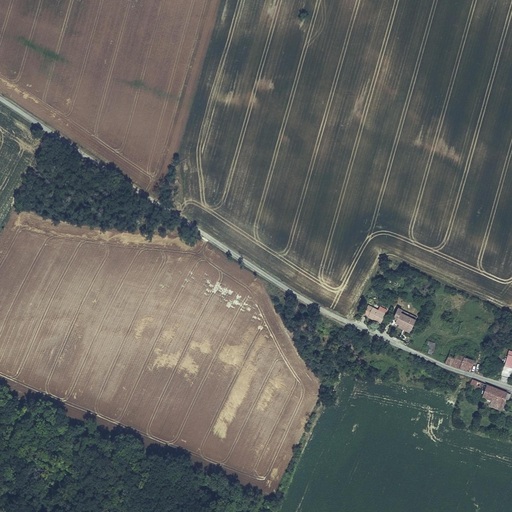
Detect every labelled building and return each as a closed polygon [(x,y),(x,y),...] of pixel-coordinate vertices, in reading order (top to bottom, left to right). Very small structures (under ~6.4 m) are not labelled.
[(378,309),(368,305),(363,314),(381,323),(388,309),(380,305),(378,309)] [(416,318),(401,311),(403,308),(398,306),(392,318),(397,320),(395,322),(398,324),(397,326),(410,333),(416,318)] [(436,343),(427,340),(423,351),(433,354),(436,343)] [(470,371),(474,359),(449,351),(445,363),(470,371)] [(501,410),(508,392),(472,378),(469,387),(481,391),(480,395),(492,400),(489,405),(501,410)]
